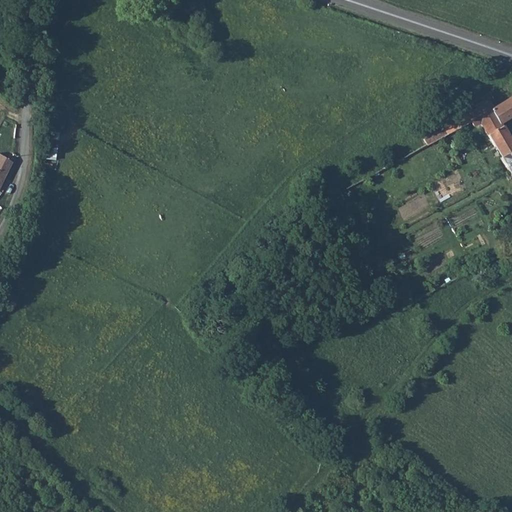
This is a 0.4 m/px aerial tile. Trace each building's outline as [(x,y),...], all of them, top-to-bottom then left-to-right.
[(511,99),(501,106),(510,121),(511,119),(511,99)] [(489,100),(484,102),(499,128),(510,121),(501,106),(498,108),(489,100)] [(479,120),(497,154),(510,147),(499,128),(484,102),(475,107),(477,110),(464,117),(467,123),(470,125),(479,120)] [(425,147),(467,123),(464,117),(444,127),(440,132),(423,142),(425,147)] [(45,158),(56,159),(59,132),(47,131),(45,158)] [(511,150),(510,147),(497,154),(511,180),(511,150)] [(0,184),(1,183),(5,185),(15,158),(0,151),(0,184)]
